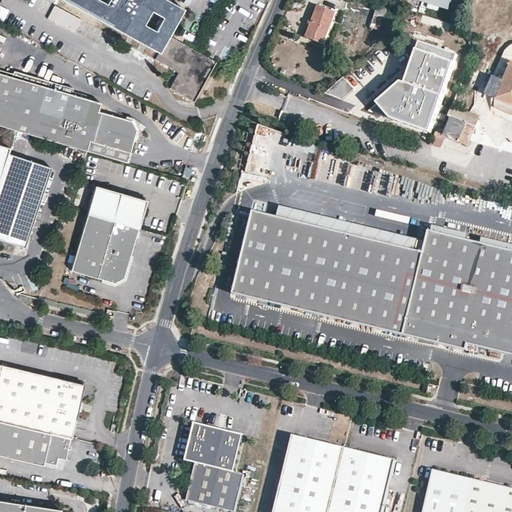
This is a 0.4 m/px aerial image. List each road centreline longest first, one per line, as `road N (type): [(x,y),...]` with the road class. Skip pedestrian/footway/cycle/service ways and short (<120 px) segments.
road 1 (residential): [(279,0),(212,164),(158,347)]
road 2 (residential): [(511,433),(158,347)]
road 3 (residential): [(158,347),(122,511)]
road 4 (residential): [(0,306),(158,347)]
